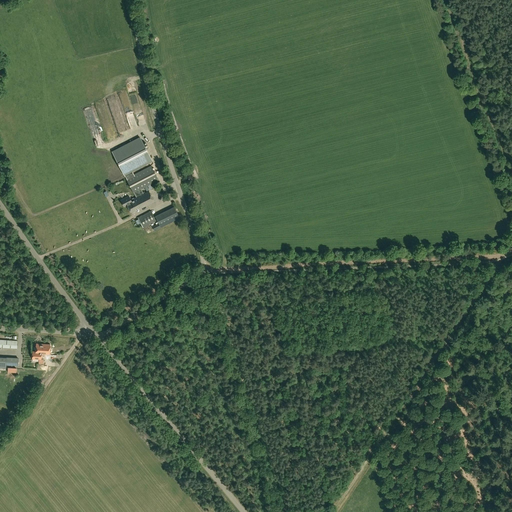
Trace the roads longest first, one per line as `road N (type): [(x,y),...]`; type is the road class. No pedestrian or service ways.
road 1 (unclassified): [(100,337),(205,270),(153,111),(131,0)]
road 2 (track): [(205,268),(491,257),(511,249)]
road 3 (track): [(333,511),(499,256)]
road 4 (unclassified): [(244,511),(100,337)]
road 5 (track): [(511,182),(449,0)]
road 6 (unclassified): [(96,333),(0,202)]
